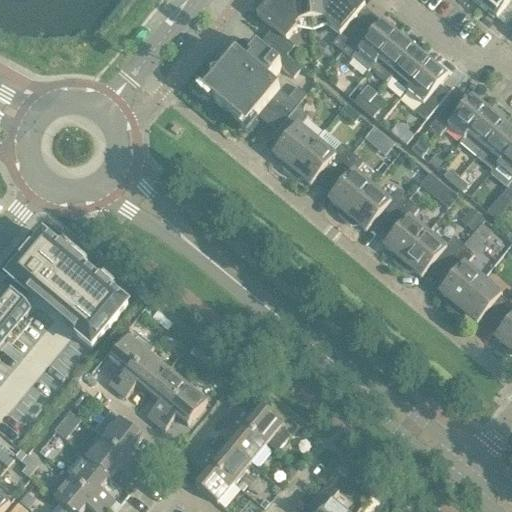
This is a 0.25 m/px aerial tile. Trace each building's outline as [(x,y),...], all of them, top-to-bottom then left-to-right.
[(296,28),(298,25),(300,23),(312,23),(309,0),(272,0),(260,15),(259,14),(256,17),(273,31),(265,40),(286,58),(294,48),(287,42),(297,30),(296,28)] [(309,0),(312,23),(323,22),(328,26),(327,27),(340,38),(333,45),(343,53),(349,46),(355,39),(361,32),(351,24),(365,8),(362,5),(361,6),(353,0),(309,0)] [(511,0),(486,0),(481,7),(497,21),(510,5),(511,7),(511,0)] [(369,39),(361,32),(355,39),(349,46),(374,66),(398,38),(382,24),(369,39)] [(398,38),(374,66),(375,67),(378,62),(394,76),(415,51),(398,38)] [(286,58),(265,40),(246,64),(248,66),(244,70),(233,60),(216,80),(215,79),(207,82),(209,88),(207,91),(217,98),(213,103),(242,128),(250,118),(255,122),(258,119),(276,135),(297,110),(307,97),(298,89),(289,100),(270,84),(281,70),(293,80),(301,71),(286,58)] [(407,94),(431,65),(415,51),(394,76),(391,80),(407,94)] [(431,65),(407,94),(423,107),(417,115),(426,123),(449,96),(440,88),(448,78),(431,65)] [(364,112),(369,106),(360,98),(354,104),(364,112)] [(464,141),(488,112),(472,99),(462,111),(453,103),(430,131),(439,139),(449,129),(464,141)] [(369,106),(364,112),(373,120),(379,114),(369,106)] [(347,107),(341,114),(355,125),(360,118),(347,107)] [(288,177),(317,143),(300,128),(308,119),(297,110),(276,135),(272,140),(281,148),(274,157),(282,164),(282,168),(283,172),(285,175),(288,177)] [(488,112),(464,141),(464,142),(460,146),(476,160),(505,126),(488,112)] [(497,169),(511,150),(511,132),(505,126),(476,160),(492,173),(496,168),(497,169)] [(374,130),(365,141),(386,158),(395,147),(374,130)] [(327,186),(352,157),(325,134),(317,143),(288,177),(291,180),(295,181),(298,182),(302,181),(311,188),(318,179),(327,186)] [(402,134),(397,139),(406,146),(410,141),(402,134)] [(422,161),(430,151),(420,142),(412,152),(422,161)] [(511,194),(511,150),(497,169),(511,181),(511,183),(506,190),(511,194)] [(352,157),(327,186),(337,194),(329,203),(337,210),(337,214),(338,218),(340,221),(344,223),(373,189),(355,175),(363,166),(352,157)] [(453,187),(459,180),(449,172),(444,179),(453,187)] [(430,176),(421,188),(449,211),(458,200),(430,176)] [(459,180),(453,187),(463,195),(468,188),(459,180)] [(373,189),(344,223),(347,226),(350,228),(354,228),(358,227),(366,234),(374,225),(383,233),(408,203),(397,194),(390,203),(373,189)] [(396,267),(399,270),(428,235),(411,221),(418,212),(408,203),(383,233),(392,240),(384,250),(393,256),(394,264),(396,267)] [(428,235),(399,270),(402,272),(406,274),(409,274),(413,273),(421,280),(429,271),(438,279),(463,249),(453,240),(445,249),(428,235)] [(0,295),(3,298),(0,301),(0,348),(26,317),(19,311),(31,295),(77,334),(70,342),(87,356),(128,308),(111,294),(105,301),(94,291),(100,284),(84,270),(77,278),(53,257),(59,250),(43,237),(2,286),(4,287),(0,291),(0,295)] [(463,249),(438,279),(448,286),(440,296),(448,302),(448,307),(449,310),(451,313),(455,316),(483,281),(466,267),(474,258),(463,249)] [(483,281),(455,316),(458,318),(461,320),(465,320),(469,320),(477,326),(484,317),(494,325),(511,302),(509,306),(500,298),(502,296),(483,281)] [(511,302),(494,325),(503,333),(495,342),(503,349),(504,353),(506,356),(510,358),(511,357),(511,302)] [(117,395),(148,357),(128,340),(109,363),(121,373),(109,388),(117,395)] [(168,373),(148,357),(117,395),(125,401),(138,386),(149,395),(168,373)] [(187,389),(168,373),(149,395),(160,405),(148,420),(156,427),(187,389)] [(187,389),(156,427),(164,434),(177,419),(189,429),(208,406),(187,389)] [(235,408),(229,416),(266,447),(267,446),(274,451),(280,451),(289,441),(287,435),(281,429),(283,427),(260,408),(250,421),(235,408)] [(70,414),(55,433),(66,442),(81,423),(70,414)] [(227,448),(250,467),(266,447),(229,416),(221,424),(236,437),(227,448)] [(104,442),(141,474),(148,466),(132,453),(142,440),(120,422),(104,442)] [(104,442),(87,462),(110,481),(119,469),(134,482),(141,474),(104,442)] [(196,455),(234,486),(250,467),(227,448),(218,459),(203,447),(196,455)] [(234,486),(196,455),(189,463),(204,476),(194,488),(217,507),(234,486)] [(87,462),(71,481),(107,511),(109,511),(116,504),(101,492),(110,481),(87,462)] [(107,511),(71,481),(63,475),(51,490),(52,501),(66,511),(67,511),(84,511),(87,509),(90,511),(107,511)] [(368,484),(361,492),(369,499),(376,491),(368,484)] [(342,511),(333,504),(339,497),(327,487),(308,510),(310,511),(342,511)] [(27,495),(20,504),(29,511),(36,503),(27,495)] [(0,498),(0,511),(5,511),(10,506),(0,498)]
